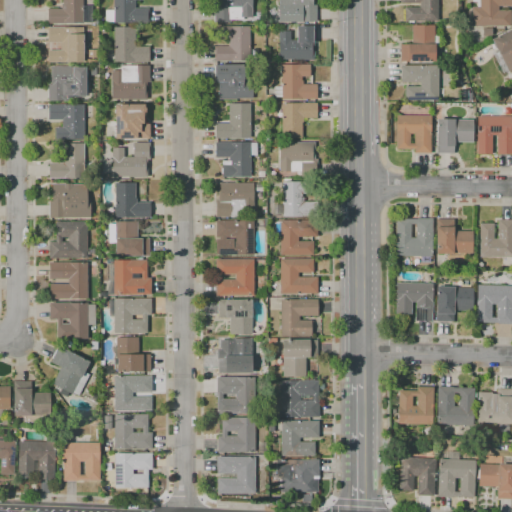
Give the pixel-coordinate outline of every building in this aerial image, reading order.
[(64,24),(48,24),(48,9),(61,9),(61,5),(62,5),(62,0),(83,0),(83,5),(92,5),(92,22),(83,22),(83,23),(64,23),(64,24)] [(149,23),(135,24),(135,23),(114,23),(114,22),(106,22),(105,10),(114,10),(114,0),(135,0),(135,8),(149,8),(149,23)] [(231,22),(214,22),(214,7),(216,7),(216,0),(252,0),(252,8),(252,17),(243,17),(243,20),(231,20),(231,22)] [(316,22),(279,22),(279,8),(278,8),(278,0),(313,0),(313,5),(316,5),(316,22)] [(438,0),(438,21),(404,21),(404,7),(419,7),(419,3),(400,3),(400,0),(438,0)] [(511,27),(472,26),(472,7),(477,7),(477,2),(472,2),(472,0),(511,0),(511,6),(498,6),(498,11),(511,11),(511,27)] [(435,62),(400,62),(400,44),(412,44),(412,25),(434,25),(434,35),(438,35),(438,45),(435,45),(435,51),(436,51),(436,57),(435,57),(435,62)] [(250,61),(214,61),(214,46),(228,46),(228,38),(220,38),(220,26),(230,26),(230,27),(250,26),(250,61)] [(295,60),(279,60),(279,41),(278,41),(278,31),(290,31),(291,40),(297,40),(296,26),(313,26),(317,26),(317,43),(314,43),(314,60),(295,60)] [(83,62),(48,62),(48,50),(61,50),(61,42),(48,43),(48,28),(83,27),(83,62)] [(149,62),(134,62),(114,62),(114,27),(135,27),(135,47),(149,47),(149,62)] [(503,73),(493,52),(497,50),(492,40),(511,29),(511,69),(508,72),(508,71),(503,73)] [(148,99),(111,100),(111,71),(120,71),(120,66),(136,65),(149,65),(149,78),(150,78),(150,82),(147,82),(148,99)] [(218,99),(218,82),(215,82),(215,65),(243,65),(243,80),(252,80),(252,99),(218,99)] [(317,99),(299,99),(299,100),(281,100),(281,97),(274,97),(274,87),(281,87),(281,65),(310,65),(310,76),(301,76),(301,81),(303,81),(303,84),(317,84),(317,99)] [(438,100),(405,100),(405,87),(420,87),(420,82),(401,82),(400,66),(438,65),(438,100)] [(68,100),(48,101),(48,88),(47,88),(47,84),(51,84),(51,66),(69,66),(69,67),(85,67),(86,97),(68,97),(68,100)] [(96,76),(88,75),(88,68),(96,68),(96,76)] [(471,101),(459,101),(459,90),(468,90),(468,93),(471,93),(471,101)] [(302,138),(282,138),(281,103),(316,103),(316,118),(303,118),(303,122),(302,122),(302,138)] [(84,140),(55,140),(55,128),(62,128),(62,120),(48,120),(48,104),(64,104),(64,105),(84,105),(84,140)] [(150,139),(115,139),(114,104),(144,104),(144,107),(146,108),(146,111),(144,113),(144,116),(143,116),(143,124),(150,124),(150,139)] [(250,138),(215,139),(215,123),(229,123),(229,104),(250,104),(250,138)] [(431,153),(414,153),(414,149),(396,149),(396,131),(397,131),(397,116),(431,116),(431,153)] [(511,154),(497,154),(497,135),(492,135),(492,154),(477,154),(477,116),(511,116),(511,154)] [(453,154),(436,154),(437,120),(473,120),(473,142),(454,142),(453,154)] [(250,177),(222,177),(222,161),(229,161),(229,157),(215,157),(215,142),(231,142),(250,142),(250,143),(257,143),(257,156),(250,156),(250,177)] [(317,174),(301,174),(301,172),(279,172),(279,162),(279,143),(296,143),(296,142),(315,142),(315,160),(317,160),(317,174)] [(84,178),(49,179),(49,163),(62,163),(62,160),(64,160),(64,143),(84,143),(84,178)] [(147,177),(112,177),(112,148),(124,148),(124,157),(133,157),(133,143),(150,143),(150,160),(147,160),(147,177)] [(253,217),(231,217),(215,217),(215,200),(218,200),(218,182),(236,182),(236,183),(254,183),(253,217)] [(319,216),(282,216),(282,215),(274,215),(274,203),(282,202),(282,182),(312,182),(312,193),(304,193),(304,201),(319,201),(319,216)] [(90,218),(49,218),(49,201),(52,201),(52,184),(70,183),(70,184),(87,184),(87,200),(90,200),(90,218)] [(150,217),(133,218),(133,217),(115,218),(115,183),(135,183),(135,198),(136,198),(136,202),(150,202),(150,217)] [(253,256),(220,256),(220,237),(216,237),(216,221),(253,221),(253,218),(264,218),(264,219),(266,219),(266,226),(264,226),(264,227),(253,227),(253,256)] [(280,255),(280,249),(276,249),(276,235),(272,235),(272,225),(267,225),(267,218),(273,218),(273,222),(280,222),(280,220),(317,220),(317,237),(298,237),(298,241),(313,241),(313,255),(280,255)] [(430,262),(421,262),(421,256),(396,256),(396,219),(417,219),(417,218),(432,218),(432,240),(432,257),(430,257),(430,262)] [(472,254),(435,254),(436,219),(454,219),(453,231),(473,231),(472,254)] [(511,257),(479,257),(480,223),(493,224),(493,239),(498,239),(498,220),(511,220),(511,257)] [(87,258),(49,259),(49,242),(56,242),(56,222),(87,222),(87,248),(93,248),(93,256),(87,256),(87,258)] [(115,256),(115,243),(109,243),(109,224),(115,224),(115,222),(138,222),(138,239),(148,239),(149,256),(115,256)] [(254,296),(216,296),(216,279),(235,279),(235,274),(215,275),(215,259),(254,259),(254,296)] [(317,294),(280,294),(280,259),(313,259),(313,272),(298,273),(298,277),(317,277),(317,294)] [(110,279),(110,264),(113,264),(113,260),(130,260),(147,260),(147,278),(151,278),(151,295),(106,295),(108,288),(110,279)] [(87,299),(50,299),(50,284),(68,284),(68,279),(49,279),(49,262),(69,262),(69,263),(87,262),(87,299)] [(432,322),(415,321),(416,302),(411,302),(411,314),(395,313),(395,300),(396,300),(396,283),(433,284),(432,322)] [(511,324),(475,323),(476,301),(477,285),(511,285),(511,324)] [(453,322),(435,321),(436,286),(454,287),(454,288),(473,288),(472,311),(453,310),(453,322)] [(147,333),(114,333),(114,317),(109,317),(109,300),(114,300),(114,298),(151,298),(151,315),(147,315),(147,333)] [(311,337),(290,337),(290,336),(280,336),(280,299),(318,299),(318,316),(299,316),(299,320),(311,320),(311,337)] [(229,334),(229,317),(218,317),(218,300),(251,300),(251,334),(229,334)] [(70,340),(57,340),(56,320),(50,320),(49,303),(70,302),(70,303),(87,303),(87,305),(95,304),(95,326),(87,326),(88,339),(70,339),(70,340)] [(114,374),(99,374),(99,361),(104,361),(104,365),(113,365),(113,360),(114,360),(114,354),(112,354),(112,347),(116,347),(116,337),(119,337),(119,335),(135,335),(135,337),(139,337),(139,355),(150,355),(150,372),(116,372),(116,369),(114,369),(114,374)] [(267,349),(266,339),(276,338),(276,341),(267,349)] [(229,373),(218,373),(218,359),(217,359),(217,350),(220,349),(220,340),(232,340),(232,339),(252,339),(252,358),(251,358),(251,373),(229,373)] [(305,376),(282,377),(282,340),(309,340),(317,340),(317,357),(305,357),(305,376)] [(78,396),(73,393),(72,394),(52,384),(61,367),(50,362),(59,345),(89,362),(84,372),(90,375),(78,396)] [(152,411),(114,411),(114,376),(151,376),(152,393),(132,393),(132,397),(152,397),(152,411)] [(217,414),(217,393),(216,393),(216,377),(254,377),(254,414),(217,414)] [(318,417),(280,417),(272,417),(272,406),(278,406),(278,382),(280,382),(280,380),(303,380),(303,379),(308,379),(308,380),(309,380),(309,379),(314,379),(314,380),(318,380),(318,417)] [(14,416),(13,389),(13,381),(30,381),(31,389),(31,393),(49,393),(50,415),(31,415),(31,416),(14,416)] [(1,416),(0,416),(0,386),(9,386),(9,402),(10,402),(10,408),(10,409),(1,409),(1,416)] [(473,426),(436,425),(438,386),(453,387),(453,388),(474,388),(473,426)] [(432,425),(398,424),(399,406),(398,406),(399,390),(417,391),(417,387),(433,387),(432,425)] [(511,424),(496,424),(496,423),(477,423),(478,393),(492,393),(492,394),(497,395),(497,389),(511,389),(511,424)] [(152,449),(114,450),(114,414),(148,414),(148,432),(151,432),(152,449)] [(255,452),(217,453),(217,436),(221,436),(221,418),(254,417),(255,452)] [(314,456),(281,456),(281,421),(318,421),(318,438),(299,438),(299,442),(314,442),(314,456)] [(0,440),(15,441),(14,474),(0,474),(1,459),(0,459),(0,440)] [(54,480),(37,479),(38,473),(32,473),(30,473),(30,479),(17,478),(19,441),(55,443),(54,480)] [(259,454),(259,441),(267,441),(267,454),(259,454)] [(79,481),(63,481),(63,443),(99,443),(100,480),(79,480),(79,481)] [(474,498),(438,497),(439,459),(439,456),(449,456),(449,452),(459,452),(459,460),(475,460),(475,478),(474,478),(474,498)] [(148,488),(114,488),(114,453),(152,453),(152,470),(148,470),(148,488)] [(217,494),(217,479),(219,479),(219,474),(217,474),(216,458),(255,457),(255,493),(217,494)] [(433,496),(417,496),(418,476),(413,476),(413,491),(399,491),(400,457),(434,459),(433,496)] [(318,492),(280,492),(280,460),(318,460),(318,477),(313,477),(313,479),(318,479),(318,492)] [(511,499),(496,499),(497,487),(478,487),(479,465),(498,465),(498,464),(511,464),(511,499)] [(312,505),(302,505),(302,495),(312,495),(312,505)]
